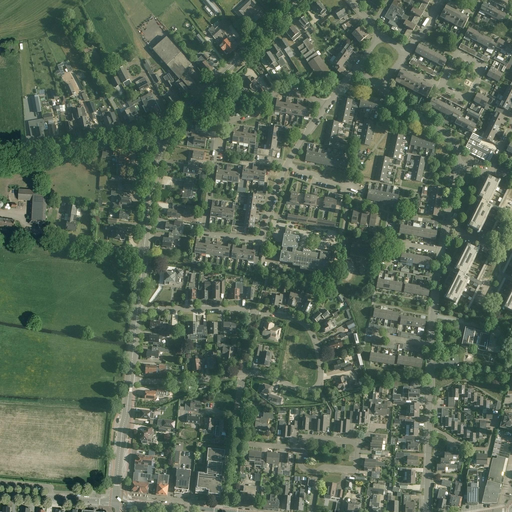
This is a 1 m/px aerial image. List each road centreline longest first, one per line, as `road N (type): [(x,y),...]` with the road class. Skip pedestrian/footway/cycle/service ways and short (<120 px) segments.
road 1 (residential): [(326,108),(275,93),(219,129),(203,233),(259,238),(286,163)]
road 2 (residential): [(242,373),(320,389),(318,350),(299,320),(240,309),(137,308)]
road 3 (secondary): [(164,143),(193,102),(301,0)]
road 4 (secondary): [(137,308),(164,143)]
road 5 (tertiary): [(0,162),(135,137),(164,143)]
road 6 (track): [(143,252),(29,229),(0,211)]
road 7 (secondary): [(115,503),(129,381)]
